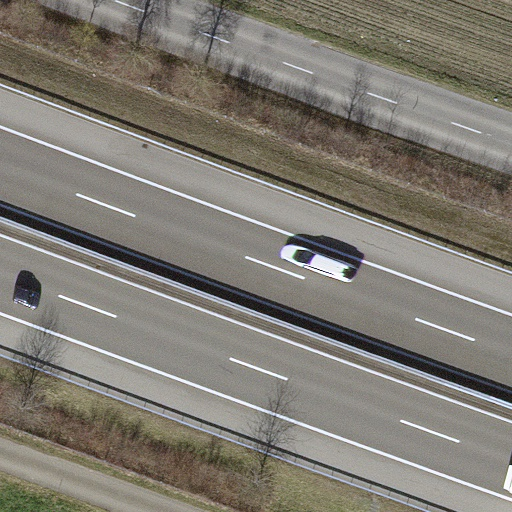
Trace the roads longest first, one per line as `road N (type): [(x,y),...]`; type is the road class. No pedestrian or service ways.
road 1 (motorway): [(511,353),(0,164)]
road 2 (motorway): [(0,273),(511,459)]
road 3 (tertiary): [(511,145),(113,0)]
road 4 (track): [(0,461),(138,511)]
